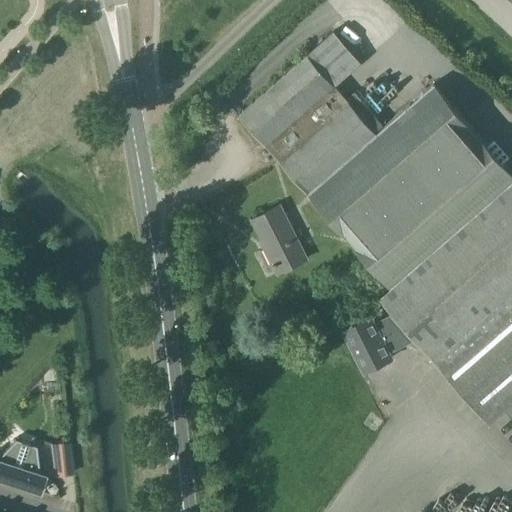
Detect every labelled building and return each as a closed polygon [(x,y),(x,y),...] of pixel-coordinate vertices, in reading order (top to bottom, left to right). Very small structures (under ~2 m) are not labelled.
[(240,113),(281,160),(345,234),(345,233),(356,245),(356,246),(392,288),(381,297),(490,422),(507,407),(511,412),(511,172),(434,83),(376,134),(375,132),(383,125),(355,92),(346,99),(334,86),(361,62),(334,31),(240,113)] [(274,263),(279,273),(307,258),(280,205),(252,219),(263,242),(265,241),(267,247),(264,248),(272,263),(274,263)] [(375,325),(371,316),(343,330),(364,372),(392,358),(389,351),(411,340),(390,317),(375,325)] [(14,439),(0,454),(0,479),(15,484),(40,492),(45,475),(38,472),(35,446),(14,439)] [(51,444),(52,455),(69,453),(68,442),(51,444)]
